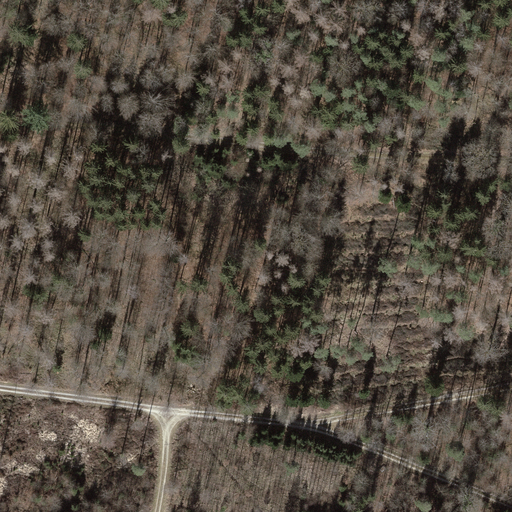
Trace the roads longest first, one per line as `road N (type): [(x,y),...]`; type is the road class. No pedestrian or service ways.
road 1 (track): [(0,117),(511,161)]
road 2 (track): [(0,386),(306,423)]
road 3 (track): [(511,504),(306,423)]
road 4 (track): [(306,423),(511,389)]
